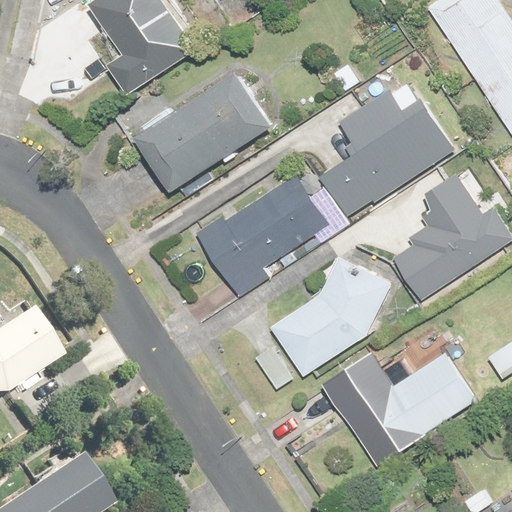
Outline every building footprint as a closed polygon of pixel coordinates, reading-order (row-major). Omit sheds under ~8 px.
[(200,54),(167,0),(109,0),(100,6),(132,58),(116,67),(133,95),(200,54)] [(272,8),(266,0),(215,0),(236,31),(272,8)] [(511,16),(501,0),(447,0),(433,9),(511,128),(511,16)] [(281,126),(247,73),(145,139),(179,192),(281,126)] [(413,123),(394,93),(346,123),(365,154),(329,177),(354,217),(461,152),(435,109),(413,123)] [(341,222),(308,169),(204,235),(244,298),(275,278),(268,268),(341,222)] [(424,246),(403,259),(429,300),(511,247),(511,234),(496,210),(488,216),(462,175),(425,198),(440,222),(418,236),(424,246)] [(280,326),(309,375),(373,338),(398,283),(345,258),(325,300),(280,326)] [(64,357),(36,314),(0,332),(0,393),(8,393),(64,357)] [(511,374),(511,346),(495,358),(508,378),(511,374)] [(301,380),(279,347),(259,360),(282,393),(301,380)] [(483,401),(453,354),(416,377),(404,359),(388,369),(378,354),(330,384),(382,465),(483,401)] [(0,511),(101,511),(114,503),(83,456),(0,510),(0,511)]
